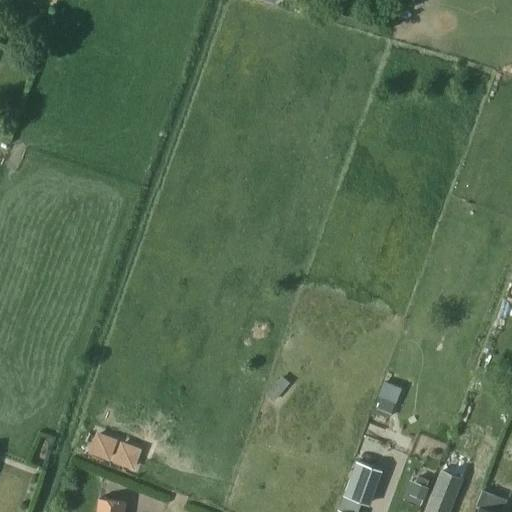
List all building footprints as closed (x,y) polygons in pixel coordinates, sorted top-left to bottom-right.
[(393,413),(402,386),(385,380),(376,408),(393,413)] [(137,469),(145,446),(96,430),(88,454),(137,469)] [(449,511),(464,478),(441,469),(423,511),(449,511)] [(404,498),(423,503),(430,479),(410,474),(404,498)] [(99,499),(97,511),(123,511),(125,502),(99,499)]
